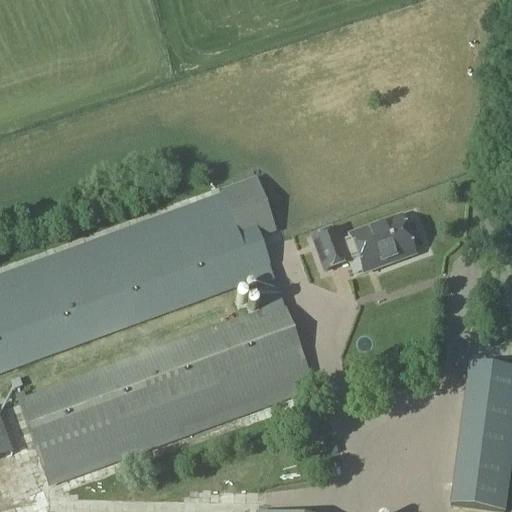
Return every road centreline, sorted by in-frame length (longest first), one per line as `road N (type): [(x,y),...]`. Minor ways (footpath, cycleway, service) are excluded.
road 1 (track): [(441,511),(478,237)]
road 2 (unclassified): [(478,237),(499,34),(511,9)]
